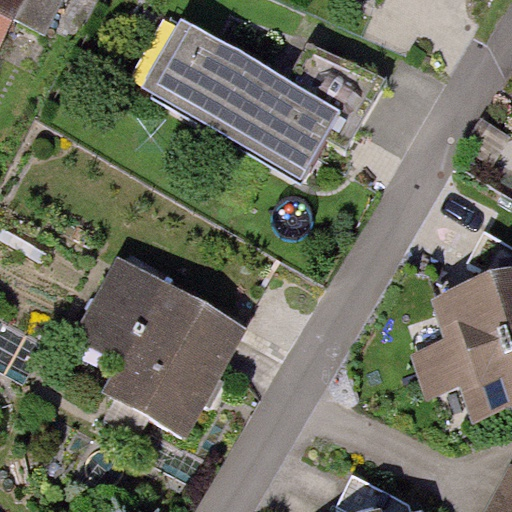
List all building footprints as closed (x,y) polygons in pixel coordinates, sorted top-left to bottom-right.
[(0,0),(0,82),(39,0),(0,0)] [(332,132),(180,43),(142,106),(294,196),(332,132)] [(181,461),(244,346),(118,277),(75,355),(119,379),(99,416),(181,461)] [(511,307),(492,314),(511,381),(511,307)] [(511,381),(492,314),(423,334),(454,438),(511,420),(511,381)] [(511,511),(511,475),(509,474),(490,511),(511,511)]
